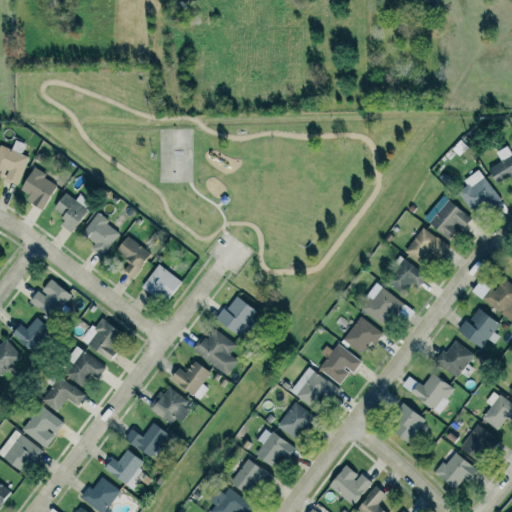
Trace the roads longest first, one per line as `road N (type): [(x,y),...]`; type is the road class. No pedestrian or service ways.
road 1 (residential): [(220,263),(32,511),(10,224),(163,338)]
road 2 (residential): [(278,511),(511,222)]
road 3 (residential): [(348,423),(446,511)]
